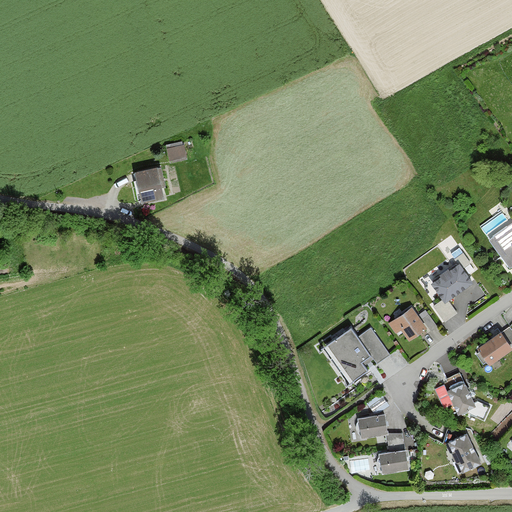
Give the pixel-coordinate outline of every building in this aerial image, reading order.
[(184,148),(167,151),(170,165),(186,162),(184,148)] [(165,200),(159,170),(136,174),(142,204),(165,200)] [(511,223),(489,240),(509,269),(511,267),(511,223)] [(470,264),(463,254),(453,260),(457,265),(441,276),(442,277),(432,283),(446,304),(474,285),(463,269),(470,264)] [(418,316),(413,308),(388,324),(395,334),(401,330),(409,342),(424,332),(423,330),(426,328),(429,333),(436,328),(425,311),(418,316)] [(511,346),(511,332),(509,328),(479,348),(490,366),(511,351),(511,348),(511,347),(511,346)] [(389,355),(371,329),(358,337),(353,329),(322,350),(347,386),(368,371),(362,362),(371,356),(376,364),(389,355)] [(490,408),(473,399),(466,384),(463,385),(458,374),(446,380),(451,391),(439,396),(446,410),(454,406),(459,416),(464,413),(482,423),(490,408)] [(388,405),(379,394),(366,405),(375,415),(388,405)] [(387,435),(385,415),(358,420),(362,439),(387,435)] [(403,434),(386,436),(388,451),(405,449),(403,434)] [(482,465),(468,435),(449,443),(463,474),(482,465)] [(409,470),(406,451),(380,454),(382,474),(409,470)]
